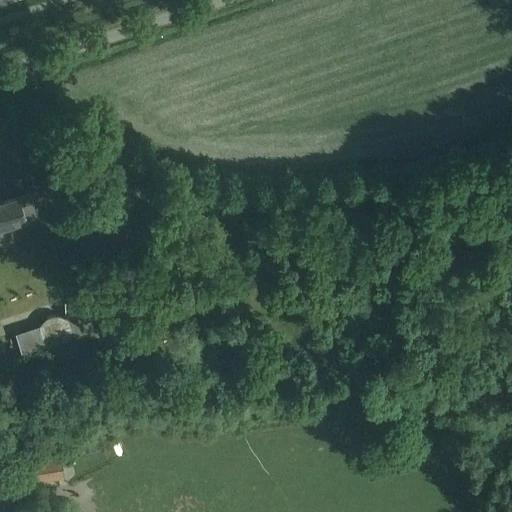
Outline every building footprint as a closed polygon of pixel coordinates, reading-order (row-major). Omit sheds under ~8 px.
[(90,188),(90,167),(78,167),(79,188),(90,188)] [(8,226),(26,220),(36,217),(29,195),(19,198),(19,197),(0,203),(0,245),(13,242),(8,226)] [(88,312),(65,318),(66,318),(66,319),(67,319),(67,320),(68,320),(68,321),(69,321),(69,322),(70,323),(70,324),(71,325),(71,326),(71,327),(72,328),(72,329),(72,330),(72,331),(72,332),(72,333),(72,334),(72,335),(92,329),(88,312)] [(72,336),(72,333),(72,330),(71,327),(70,324),(68,321),(66,319),(63,317),(61,316),(57,315),(54,315),(51,315),(48,316),(45,318),(43,320),(41,323),(40,325),(39,328),(38,330),(38,333),(39,336),(40,339),(42,342),(44,344),(47,346),(49,347),(52,348),(55,349),(59,348),(62,347),(64,346),(67,344),(69,342),(70,339),(72,336)] [(59,455),(23,461),(26,480),(62,474),(59,455)]
